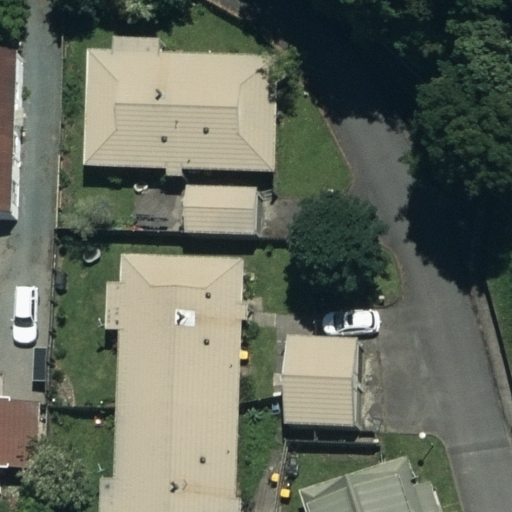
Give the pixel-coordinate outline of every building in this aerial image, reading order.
[(0,293),(2,294),(2,236),(34,236),(33,58),(0,58),(0,293)] [(287,66),(101,64),(100,176),(286,178),(287,66)] [(265,197),(200,195),(199,243),(263,245),(265,197)] [(142,266),(141,292),(120,292),(119,338),(132,338),(129,476),(114,475),(113,511),(246,511),(253,269),(142,266)] [(368,348),(301,346),(298,432),(366,434),(368,348)] [(5,415),(4,379),(0,378),(0,511),(6,511),(6,475),(38,475),(38,414),(5,415)] [(407,511),(402,496),(358,511),(407,511)]
